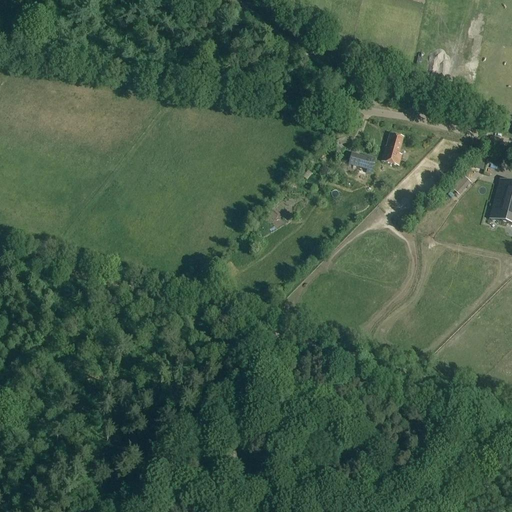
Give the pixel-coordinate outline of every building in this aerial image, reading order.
[(402,139),(389,135),(386,147),(385,147),(381,162),(398,167),(400,156),(398,155),(402,139)] [(351,154),(348,166),(367,171),(366,174),(371,175),(375,159),(364,156),(364,157),(351,154)] [(479,167),(488,168),(489,157),(481,156),(479,167)] [(464,177),(451,190),(456,195),(464,187),(466,189),(471,184),(464,177)] [(511,184),(499,181),(489,220),(511,225),(511,184)]
